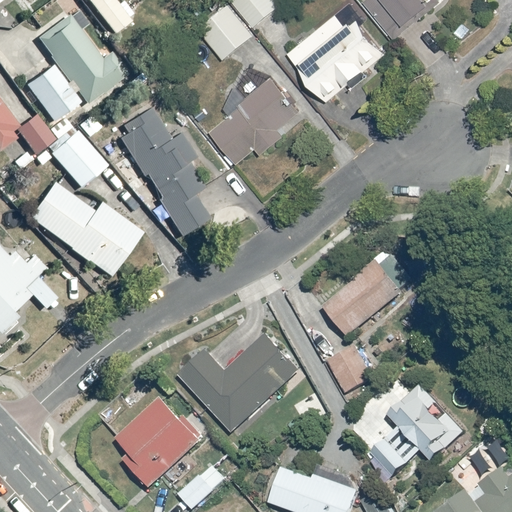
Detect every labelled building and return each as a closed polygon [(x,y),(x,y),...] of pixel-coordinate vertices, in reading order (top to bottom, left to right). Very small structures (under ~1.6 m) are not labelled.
[(119,4),(115,0),(88,0),(114,33),(135,17),(123,2),(119,4)] [(283,5),(278,0),(233,0),(256,28),(283,5)] [(363,0),(362,1),(395,40),(441,1),(439,0),(363,0)] [(256,35),(230,4),(200,29),(226,60),(256,35)] [(74,9),(37,35),(70,79),(65,81),(53,65),(24,83),(53,120),(78,102),(81,99),(86,103),(128,72),(111,52),(101,58),(79,29),(86,23),(74,9)] [(346,25),(335,11),(288,51),(330,101),(390,53),(358,17),(346,25)] [(274,75),(208,128),(236,162),(251,148),(259,156),(285,135),(280,130),(302,111),(274,75)] [(0,148),(14,138),(10,131),(19,127),(0,100),(0,148)] [(117,135),(179,235),(208,219),(193,194),(204,188),(189,161),(196,157),(180,130),(171,136),(149,104),(123,121),(128,130),(117,135)] [(38,113),(17,130),(36,153),(56,137),(38,113)] [(107,165),(75,128),(49,151),(81,188),(107,165)] [(52,181),(24,217),(110,275),(141,231),(99,201),(92,210),(52,181)] [(0,330),(16,317),(12,312),(30,295),(45,309),(55,297),(36,276),(46,267),(35,255),(26,262),(13,250),(7,255),(0,248),(0,330)] [(321,304),(349,337),(404,292),(377,259),(321,304)] [(227,369),(207,349),(178,374),(232,432),(302,371),(267,333),(227,369)] [(375,379),(357,345),(330,359),(347,393),(375,379)] [(465,431),(418,383),(388,413),(400,426),(371,452),(394,478),(421,450),(433,460),(465,431)] [(179,418),(160,398),(115,438),(127,453),(122,458),(150,488),(205,437),(182,415),(179,418)] [(228,479),(213,463),(180,494),(196,510),(228,479)] [(269,504),(291,511),(350,511),(358,492),(349,474),(318,464),(312,479),(282,467),(269,504)] [(511,511),(511,472),(509,475),(503,467),(479,483),(485,491),(474,498),(469,489),(434,511),(511,511)]
